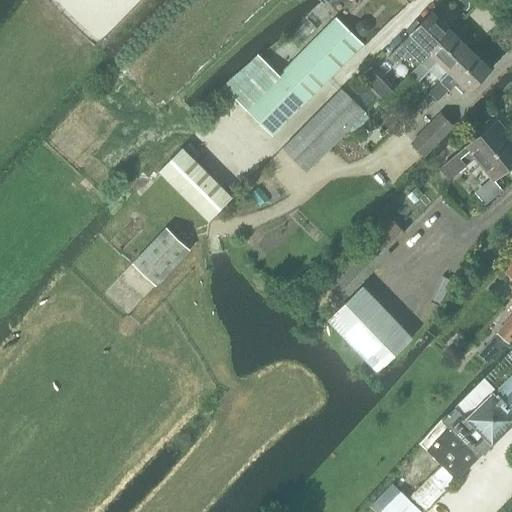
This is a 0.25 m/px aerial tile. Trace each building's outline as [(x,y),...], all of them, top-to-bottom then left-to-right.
[(410,51),(421,62),(451,31),(432,12),(388,57),(397,65),(410,51)] [(272,136),(360,47),(334,21),(280,76),(259,56),(223,87),(272,136)] [(360,22),(355,27),(355,34),(360,39),(367,39),(372,34),(372,27),(367,22),(360,22)] [(451,31),(421,62),(408,76),(416,84),(430,71),(440,81),(470,50),(451,31)] [(449,72),(440,81),(426,95),(435,104),(457,81),(468,92),(490,69),(470,50),(449,72)] [(370,67),(359,78),(383,102),(394,90),(370,67)] [(341,89),(323,107),(347,130),(365,112),(341,89)] [(347,130),(323,107),(284,146),(308,170),(347,130)] [(412,141),(424,155),(452,126),(439,113),(412,141)] [(466,147),(467,147),(458,155),(457,154),(439,169),(448,179),(475,157),(493,179),(511,163),(511,142),(504,134),(506,132),(497,121),(466,147)] [(160,172),(210,222),(233,198),(183,148),(160,172)] [(392,253),(388,249),(405,232),(390,216),(329,276),(332,279),(311,298),(328,315),(392,253)] [(132,263),(155,286),(189,250),(167,228),(132,263)] [(362,286),(327,319),(377,371),(412,338),(362,286)] [(511,315),(498,332),(510,342),(511,339),(511,315)] [(511,375),(496,391),(511,406),(511,375)] [(443,465),(412,495),(427,510),(458,478),(458,479),(479,458),(478,456),(490,444),(491,445),(511,424),(511,412),(492,391),(465,417),(455,408),(442,421),(449,428),(427,450),(443,465)]
